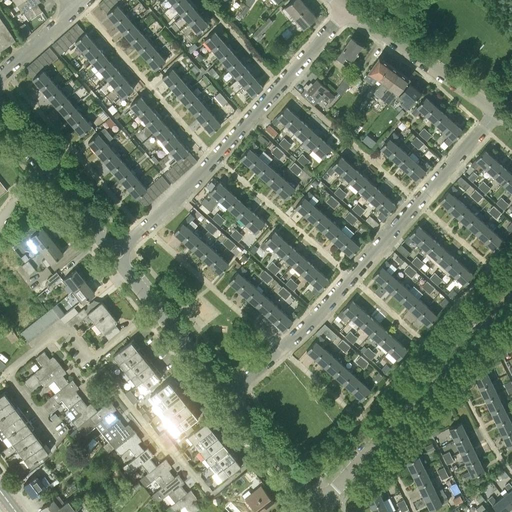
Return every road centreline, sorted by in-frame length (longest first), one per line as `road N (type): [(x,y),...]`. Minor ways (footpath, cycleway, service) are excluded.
road 1 (residential): [(229,397),(350,279),(495,112)]
road 2 (residential): [(113,255),(165,210),(346,10)]
road 3 (residential): [(318,506),(471,331)]
road 4 (residential): [(113,255),(0,112)]
road 5 (residential): [(495,112),(346,10)]
road 6 (residential): [(33,351),(63,329),(93,357),(156,307)]
road 7 (residential): [(318,506),(229,397)]
